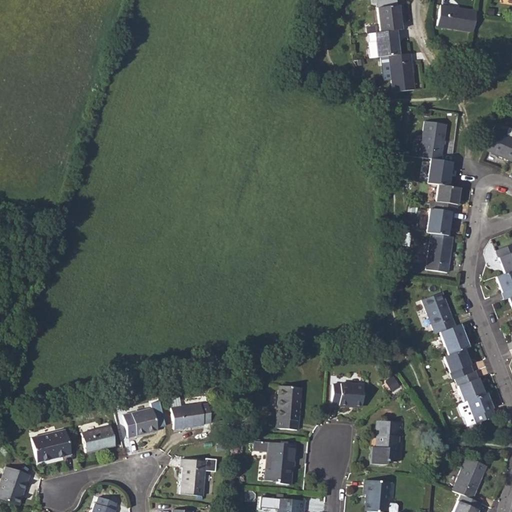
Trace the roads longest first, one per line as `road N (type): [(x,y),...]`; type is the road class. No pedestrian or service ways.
road 1 (residential): [(511,401),(466,276),(474,227)]
road 2 (residential): [(139,511),(136,474),(89,475),(58,492)]
